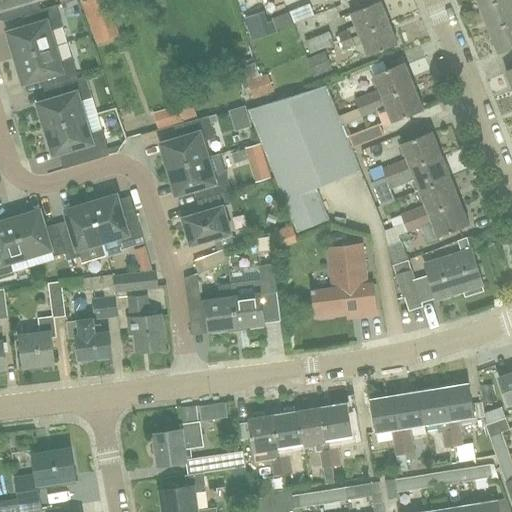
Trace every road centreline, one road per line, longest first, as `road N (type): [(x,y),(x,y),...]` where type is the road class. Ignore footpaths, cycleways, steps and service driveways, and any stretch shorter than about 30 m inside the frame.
road 1 (residential): [(0,139),(10,173),(25,183),(48,185),(123,165),(141,176),(177,286),(188,386)]
road 2 (residential): [(188,386),(358,364),(511,321)]
road 3 (residential): [(511,189),(436,0)]
